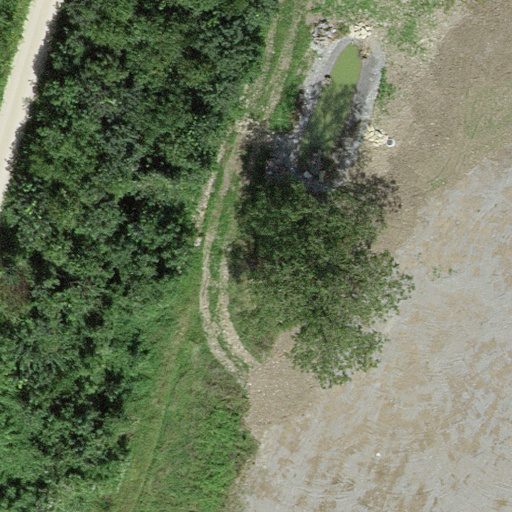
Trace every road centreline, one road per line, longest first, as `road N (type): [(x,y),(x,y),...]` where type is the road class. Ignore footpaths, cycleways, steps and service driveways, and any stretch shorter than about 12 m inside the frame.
road 1 (track): [(300,0),(268,96),(92,511)]
road 2 (track): [(0,175),(46,0)]
